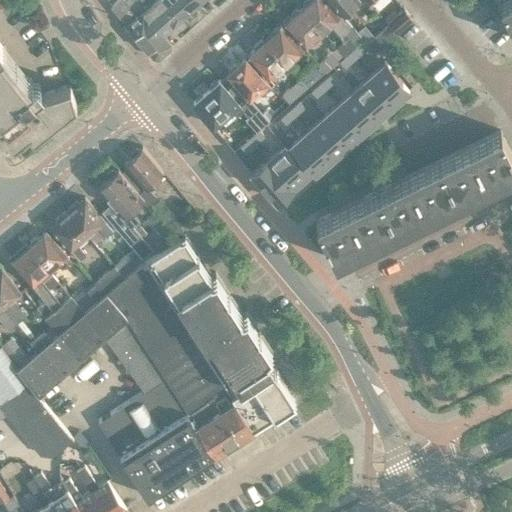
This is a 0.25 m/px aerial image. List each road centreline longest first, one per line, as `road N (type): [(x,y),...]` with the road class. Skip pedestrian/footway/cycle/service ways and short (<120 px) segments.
road 1 (tertiary): [(313,302),(140,95)]
road 2 (residential): [(511,196),(313,302)]
road 3 (residential): [(370,404),(194,511)]
road 4 (tertiary): [(0,211),(140,95)]
road 5 (residential): [(140,95),(249,0)]
road 6 (tertiary): [(140,95),(67,0)]
